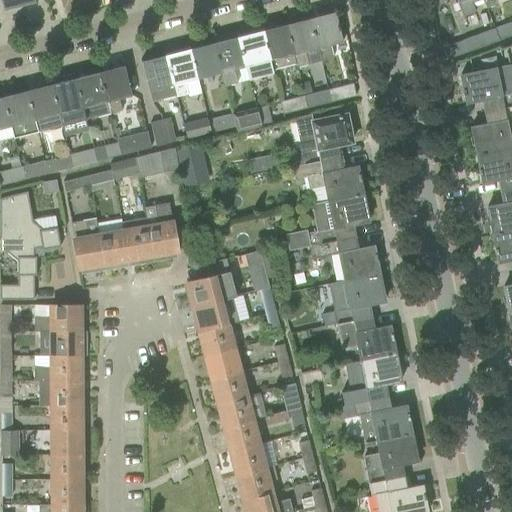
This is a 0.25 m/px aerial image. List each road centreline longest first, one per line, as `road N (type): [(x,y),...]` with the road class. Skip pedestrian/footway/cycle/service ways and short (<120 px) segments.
road 1 (residential): [(487,511),(382,0)]
road 2 (residential): [(115,511),(112,310),(157,297)]
road 3 (residential): [(0,64),(239,0)]
